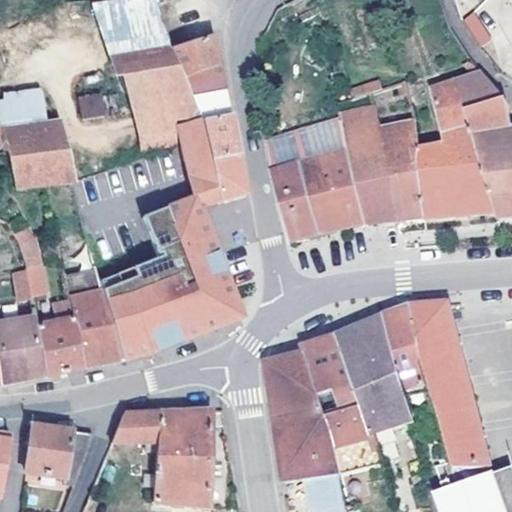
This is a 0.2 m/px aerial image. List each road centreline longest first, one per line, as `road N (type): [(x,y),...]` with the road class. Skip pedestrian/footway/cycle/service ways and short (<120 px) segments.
road 1 (residential): [(234,30),(265,237),(284,309)]
road 2 (tertiary): [(511,270),(375,283),(284,309)]
road 3 (tertiary): [(242,359),(265,511)]
road 4 (residential): [(242,359),(105,397)]
road 5 (residential): [(71,511),(100,437),(105,397)]
